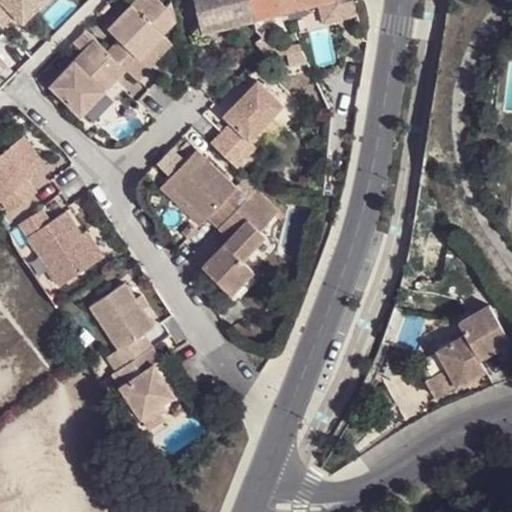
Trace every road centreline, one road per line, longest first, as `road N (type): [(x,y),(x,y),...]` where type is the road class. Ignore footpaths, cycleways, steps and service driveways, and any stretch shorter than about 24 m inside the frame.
road 1 (tertiary): [(404,0),(350,259),(268,475)]
road 2 (residential): [(361,505),(420,447),(511,408)]
